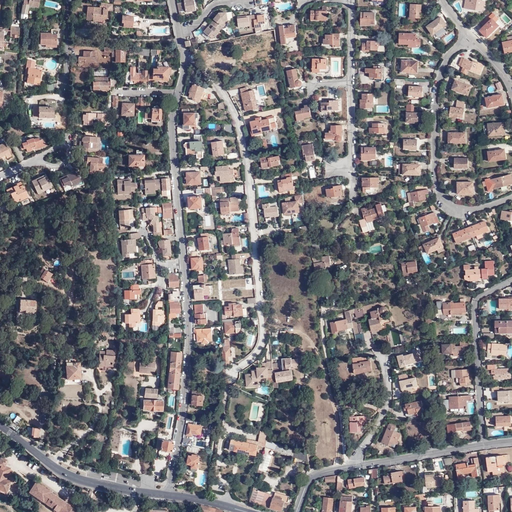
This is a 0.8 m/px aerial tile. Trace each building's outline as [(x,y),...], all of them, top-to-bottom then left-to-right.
[(23,0),(21,14),(27,15),(27,11),(28,8),(31,8),(32,8),(35,8),(36,7),(38,7),(39,0),(23,0)] [(185,2),(178,3),(180,12),(182,12),(187,11),(187,12),(197,10),(194,0),(187,0),(185,0),(185,2)] [(484,2),(475,0),(465,0),(464,8),(468,9),(467,12),(477,14),(477,11),(482,12),(484,2)] [(411,17),(420,18),(421,9),(422,9),(422,4),(411,4),(411,12),(411,17)] [(107,11),(110,11),(110,6),(101,5),(100,8),(88,7),(87,21),(106,22),(107,11)] [(327,10),(312,10),(311,18),(327,19),(327,10)] [(371,10),(371,13),(360,13),(360,24),(375,25),(375,10),(371,10)] [(214,18),(210,23),(211,24),(216,27),(219,23),(223,27),(228,21),(226,11),(218,13),(215,17),(216,18),(215,19),(214,18)] [(421,18),(420,18),(411,17),(411,12),(408,19),(417,21),(421,18)] [(255,23),(256,28),(263,27),(262,24),(267,23),(266,14),(259,15),(259,14),(254,15),(255,23)] [(239,27),(251,26),(250,23),(255,23),(254,15),(238,17),(239,27)] [(133,21),(133,16),(122,16),(122,23),(122,27),(124,27),(140,27),(140,21),(137,21),(133,21)] [(446,24),(440,16),(427,25),(433,33),(446,24)] [(499,27),(492,20),(481,31),(487,38),(499,27)] [(215,36),(220,30),(217,29),(216,27),(211,24),(210,23),(203,32),(212,38),(215,35),(215,36)] [(290,24),(290,26),(284,27),(284,24),(280,25),(282,43),(287,43),(286,36),(297,35),(295,23),(290,24)] [(270,35),(271,39),(276,37),(275,33),(274,29),(243,36),(244,41),(270,35)] [(49,35),(40,35),(40,46),(45,47),(45,49),(56,49),(56,36),(57,36),(57,32),(49,32),(49,35)] [(335,33),(335,35),(327,35),(326,38),(325,38),(325,44),(336,44),(336,46),(340,46),(341,34),(335,33)] [(416,45),(416,44),(416,39),(416,35),(406,34),(406,33),(399,33),(399,43),(409,43),(409,45),(416,45)] [(510,51),(510,53),(511,52),(511,37),(508,38),(508,42),(505,43),(505,46),(503,46),(505,53),(510,51)] [(232,39),(205,45),(206,48),(209,47),(212,59),(217,58),(216,53),(224,51),(223,44),(234,42),(232,39)] [(366,43),(361,43),(361,51),(366,51),(367,49),(377,50),(377,45),(380,45),(380,42),(384,43),(384,39),(378,39),(377,41),(366,40),(366,43)] [(112,48),(112,53),(116,53),(116,63),(125,63),(125,58),(127,58),(127,51),(120,51),(120,49),(112,48)] [(96,52),(83,51),(83,58),(78,58),(78,62),(85,62),(85,63),(96,63),(96,52)] [(318,67),(327,67),(327,59),(313,58),(312,72),(318,72),(318,67)] [(418,62),(403,60),(402,72),(417,73),(418,62)] [(473,64),(466,60),(462,68),(479,75),(483,66),(474,62),(473,64)] [(35,63),(28,62),(25,75),(29,76),(26,84),(39,87),(42,72),(34,71),(35,63)] [(374,68),(366,68),(366,73),(370,73),(370,77),(377,77),(377,78),(383,78),(383,68),(378,68),(378,66),(374,66),(374,68)] [(153,72),(149,72),(148,81),(153,81),(153,80),(167,80),(168,75),(170,75),(170,68),(170,67),(157,67),(157,69),(153,69),(153,72)] [(130,84),(138,85),(138,77),(138,74),(135,74),(135,68),(131,68),(130,72),(128,72),(128,83),(130,83),(130,84)] [(297,69),(288,70),(292,88),(299,87),(302,86),(303,85),(303,83),(302,82),(301,81),(299,80),(297,69)] [(138,77),(138,85),(142,85),(142,82),(147,82),(147,72),(142,72),(142,77),(138,77)] [(110,90),(110,87),(112,87),(112,80),(109,80),(109,79),(103,79),(103,78),(93,78),(93,90),(110,90)] [(471,88),(456,82),(452,91),(467,97),(471,88)] [(203,89),(193,86),(189,99),(195,100),(194,102),(199,104),(203,89)] [(423,87),(409,86),(408,95),(414,95),(414,97),(423,97),(423,87)] [(247,87),(240,89),(245,111),(258,108),(254,90),(248,91),(247,87)] [(374,94),(361,94),(361,108),(372,108),(372,107),(373,107),(374,94)] [(503,94),(485,98),(487,108),(505,105),(503,94)] [(322,110),(329,110),(329,109),(339,109),(338,99),(327,99),(327,102),(322,102),(322,110)] [(134,104),(122,104),(122,110),(120,110),(120,113),(122,113),(122,116),(133,116),(134,104)] [(302,110),(296,111),(297,120),(305,118),(304,117),(312,116),(309,104),(305,105),(306,107),(302,108),(302,110)] [(54,107),(33,107),(33,118),(53,118),(54,107)] [(145,118),(151,119),(160,119),(161,119),(161,109),(151,109),(151,111),(145,111),(145,118)] [(451,109),(449,118),(458,120),(459,118),(463,119),(464,111),(451,109)] [(415,114),(412,114),(407,113),(407,123),(423,124),(423,114),(415,114)] [(96,114),(86,114),(87,115),(83,115),(83,121),(84,121),(84,126),(93,125),(93,118),(96,118),(96,114)] [(185,114),(185,123),(185,125),(190,125),(191,125),(191,128),(192,128),(192,125),(195,125),(195,123),(197,123),(197,118),(195,118),(195,114),(189,114),(185,114)] [(257,122),(251,124),(254,133),(262,131),(262,133),(272,130),(272,129),(277,128),(274,117),(261,120),(261,119),(256,120),(257,122)] [(370,132),(377,132),(387,131),(388,131),(388,128),(387,123),(385,123),(385,122),(379,122),(379,123),(373,123),(373,127),(370,127),(370,132)] [(504,123),(488,124),(489,136),(505,135),(504,123)] [(254,133),(251,124),(250,124),(253,137),(262,134),(262,133),(262,131),(254,133)] [(342,125),(332,125),(332,133),(326,133),(326,138),(336,139),(336,140),(337,141),(338,142),(341,141),(342,141),(343,139),(342,125)] [(466,135),(448,134),(448,144),(466,144),(466,135)] [(204,159),(202,135),(195,135),(195,142),(186,143),(186,144),(185,144),(185,145),(185,148),(187,148),(187,154),(191,154),(191,156),(197,155),(198,159),(204,159)] [(83,148),(83,151),(91,152),(91,148),(96,148),(96,143),(97,143),(98,137),(86,136),(85,136),(84,136),(83,138),(82,140),(82,141),(84,141),(83,148)] [(41,144),(45,142),(43,139),(42,138),(40,137),(38,137),(34,139),(34,137),(26,140),(27,141),(20,144),(22,149),(26,147),(28,151),(33,150),(33,149),(32,147),(36,146),(36,147),(41,145),(41,144)] [(417,141),(403,140),(403,148),(408,148),(408,150),(417,150),(417,141)] [(221,149),(223,149),(222,141),(212,143),(213,156),(221,155),(221,149)] [(0,158),(6,155),(7,157),(7,158),(12,156),(5,143),(0,145),(0,158)] [(314,144),(303,146),(305,156),(306,156),(307,160),(317,159),(314,144)] [(376,147),(361,147),(361,158),(376,158),(376,147)] [(143,151),(136,151),(136,155),(128,155),(128,167),(138,167),(139,169),(140,169),(141,169),(142,169),(143,167),(143,156),(143,151)] [(504,151),(488,152),(489,162),(505,160),(504,151)] [(104,169),(105,163),(104,163),(104,158),(85,156),(84,163),(88,163),(92,163),(91,167),(89,167),(89,171),(90,173),(102,174),(102,168),(104,169)] [(268,158),(261,159),(263,168),(271,167),(280,166),(279,161),(281,161),(280,156),(268,159),(268,158)] [(468,159),(454,159),(453,169),(463,169),(463,168),(468,168),(468,159)] [(421,165),(404,165),(404,175),(421,175),(421,165)] [(230,167),(217,167),(218,172),(217,172),(217,177),(222,176),(222,180),(232,179),(235,178),(235,170),(230,170),(230,167)] [(286,179),(282,180),(278,181),(280,192),(285,191),(285,189),(294,188),(293,178),(295,178),(295,177),(301,175),(300,170),(293,172),(294,173),(292,173),(292,174),(285,175),(286,179)] [(68,176),(67,175),(60,178),(65,188),(72,184),(73,185),(76,184),(82,181),(77,172),(68,176)] [(202,184),(202,172),(186,173),(187,179),(188,179),(189,185),(202,184)] [(511,178),(511,175),(491,181),(494,191),(502,188),(504,192),(509,190),(508,187),(511,185),(511,178)] [(52,186),(47,176),(39,180),(39,179),(33,181),(38,192),(52,186)] [(168,179),(168,176),(163,177),(163,191),(162,191),(162,195),(168,195),(167,194),(167,191),(170,191),(169,178),(168,179)] [(379,177),(362,177),(362,186),(363,187),(363,191),(366,191),(374,191),(374,187),(378,187),(378,181),(379,181),(379,177)] [(136,191),(136,183),(132,183),(132,181),(126,181),(126,180),(118,180),(119,193),(126,193),(126,192),(132,191),(136,191)] [(162,190),(161,180),(142,181),(142,190),(147,189),(147,191),(157,190),(162,190)] [(29,197),(25,189),(23,189),(22,187),(20,188),(19,187),(23,185),(21,181),(17,183),(18,185),(7,190),(9,195),(11,194),(15,200),(23,196),(25,199),(29,197)] [(334,187),(326,188),(328,197),(341,195),(341,189),(342,189),(341,184),(334,185),(334,187)] [(473,184),(457,184),(457,195),(473,195),(473,184)] [(53,187),(52,186),(38,192),(39,194),(53,187)] [(223,192),(223,187),(216,188),(212,188),(213,194),(213,197),(218,197),(217,193),(223,192)] [(428,189),(408,194),(411,207),(415,207),(414,203),(426,200),(425,195),(429,194),(428,189)] [(296,200),(291,201),(292,212),(300,211),(299,202),(304,201),(303,193),(296,194),(296,200)] [(285,212),(292,212),(291,201),(290,195),(285,196),(286,201),(283,202),(285,212)] [(199,197),(190,198),(190,199),(188,200),(188,202),(189,203),(190,203),(191,209),(191,211),(198,210),(198,208),(203,208),(202,201),(204,201),(203,196),(199,196),(199,197)] [(232,201),(222,202),(223,209),(225,209),(225,211),(233,211),(241,210),(240,197),(231,197),(232,201)] [(172,218),(171,201),(167,202),(167,204),(164,205),(164,214),(163,215),(164,219),(172,218)] [(385,216),(384,211),(383,205),(382,203),(377,204),(378,207),(368,209),(367,206),(362,208),(365,217),(365,218),(366,217),(367,221),(385,216)] [(277,204),(263,205),(263,210),(264,210),(265,220),(270,219),(270,218),(279,217),(277,204)] [(152,221),(155,216),(154,208),(143,209),(144,221),(148,221),(148,220),(147,217),(149,218),(149,219),(152,221)] [(129,218),(133,218),(133,210),(120,211),(121,227),(125,227),(125,228),(130,228),(129,221),(127,221),(127,220),(128,220),(129,218)] [(435,212),(419,218),(421,224),(418,225),(421,234),(430,230),(428,225),(436,222),(434,217),(437,216),(435,212)] [(511,213),(503,213),(502,221),(511,222),(511,213)] [(155,236),(160,236),(159,219),(155,216),(152,221),(151,223),(150,224),(150,225),(153,227),(154,232),(155,236)] [(486,222),(470,228),(473,238),(490,231),(486,222)] [(473,238),(470,228),(454,235),(457,244),(473,238)] [(233,234),(223,235),(224,241),(221,242),(221,246),(234,245),(235,246),(240,246),(238,229),(232,230),(233,234)] [(140,233),(129,235),(129,240),(121,241),(122,258),(128,258),(128,254),(134,254),(133,247),(135,247),(135,240),(140,239),(140,233)] [(211,238),(210,234),(203,235),(203,238),(199,238),(200,247),(204,247),(205,250),(210,250),(209,238),(211,238)] [(438,250),(444,248),(440,238),(425,244),(429,254),(438,250)] [(163,248),(163,256),(171,255),(169,240),(159,241),(158,242),(158,244),(160,249),(163,248)] [(470,252),(477,250),(475,244),(468,246),(470,252)] [(239,266),(239,254),(231,254),(232,259),(229,259),(230,276),(240,275),(239,266)] [(204,270),(204,269),(203,266),(203,261),(203,258),(203,257),(192,259),(193,269),(198,269),(198,270),(204,270)] [(314,262),(316,273),(331,271),(329,257),(322,258),(322,263),(321,263),(319,260),(319,258),(317,258),(317,260),(316,261),(315,259),(313,259),(313,261),(314,262)] [(153,259),(145,260),(145,262),(145,265),(141,265),(141,266),(143,279),(150,278),(151,281),(155,281),(153,259)] [(403,274),(414,272),(418,272),(416,260),(411,260),(412,262),(402,263),(403,274)] [(494,260),(486,261),(486,268),(478,269),(478,266),(474,267),(475,269),(470,269),(470,264),(464,265),(464,270),(466,270),(466,275),(464,275),(465,278),(468,280),(477,280),(477,278),(483,278),(483,279),(489,279),(489,274),(494,274),(494,260)] [(37,268),(35,272),(38,272),(42,275),(40,279),(46,283),(51,274),(40,268),(37,268)] [(168,289),(169,289),(169,287),(178,286),(177,277),(176,277),(176,274),(167,275),(168,289)] [(138,291),(138,285),(130,285),(130,291),(124,291),(124,301),(137,300),(137,291),(138,291)] [(205,289),(205,287),(205,285),(194,286),(194,290),(195,289),(195,300),(204,299),(204,295),(210,295),(210,289),(205,289)] [(170,292),(170,289),(169,289),(168,289),(168,290),(169,300),(178,300),(179,300),(178,292),(170,292)] [(510,308),(510,310),(511,309),(511,297),(500,298),(500,308),(507,308),(510,308)] [(178,303),(178,300),(169,300),(169,302),(173,302),(173,304),(170,304),(171,314),(169,314),(169,318),(176,318),(176,314),(180,313),(180,303),(178,303)] [(35,302),(19,301),(19,313),(35,314),(35,302)] [(379,301),(349,310),(350,309),(379,302),(379,301)] [(453,301),(443,302),(444,314),(466,313),(465,302),(453,303),(453,301)] [(379,302),(350,309),(351,313),(355,312),(356,317),(364,315),(363,313),(369,311),(371,318),(367,319),(371,331),(381,328),(385,327),(384,323),(391,321),(389,315),(386,307),(385,306),(384,305),(383,305),(380,306),(379,302)] [(234,306),(234,304),(230,304),(230,307),(225,307),(226,316),(235,316),(235,318),(240,317),(240,312),(244,312),(243,306),(237,306),(234,306)] [(204,305),(198,305),(198,314),(196,314),(196,324),(208,323),(207,313),(204,313),(204,305)] [(139,313),(139,309),(131,309),(131,314),(125,315),(125,324),(129,324),(129,327),(136,327),(136,323),(139,323),(138,316),(137,313),(139,313)] [(162,310),(158,310),(156,310),(153,310),(152,326),(157,326),(157,322),(160,322),(164,323),(164,316),(161,316),(162,310)] [(338,331),(338,330),(348,328),(347,323),(346,318),(330,322),(333,332),(338,331)] [(500,327),(500,332),(511,331),(511,319),(496,321),(496,327),(500,327)] [(233,321),(222,322),(222,325),(224,325),(225,334),(234,333),(237,332),(239,331),(239,330),(240,329),(240,323),(233,323),(233,321)] [(356,323),(354,324),(354,325),(356,334),(362,332),(360,322),(356,323)] [(173,334),(181,333),(180,328),(173,329),(173,324),(169,324),(168,334),(171,334),(173,334)] [(198,342),(203,342),(210,341),(214,341),(213,330),(204,331),(203,329),(196,330),(197,334),(198,342)] [(469,341),(460,341),(460,346),(456,346),(456,344),(442,344),(443,354),(454,354),(454,356),(460,356),(460,355),(464,355),(464,346),(469,346),(469,341)] [(492,354),(497,355),(506,355),(506,345),(488,343),(488,350),(488,351),(488,357),(492,358),(492,354)] [(223,345),(221,370),(225,368),(226,365),(229,365),(229,357),(231,357),(230,346),(225,345),(223,345)] [(103,349),(103,351),(103,353),(98,353),(98,366),(102,366),(102,364),(113,364),(113,349),(103,349)] [(181,353),(171,352),(170,363),(167,388),(178,389),(181,353)] [(404,353),(398,355),(400,360),(399,361),(400,365),(401,365),(402,366),(407,365),(407,363),(415,361),(415,360),(419,359),(418,353),(414,354),(414,353),(404,355),(404,353)] [(364,360),(364,357),(364,356),(353,358),(355,372),(368,371),(368,370),(372,369),(371,360),(364,360)] [(60,362),(60,375),(66,375),(66,381),(80,380),(80,363),(76,363),(76,360),(73,360),(73,363),(69,363),(69,359),(65,359),(60,362)] [(279,382),(294,380),(292,370),(291,370),(291,367),(293,367),(294,369),(299,369),(299,365),(300,365),(300,361),(298,361),(298,360),(292,361),(292,359),(284,359),(284,366),(286,366),(286,371),(279,372),(276,373),(278,382),(279,382)] [(142,361),(147,362),(141,361),(139,371),(141,371),(142,361)] [(155,363),(147,362),(142,361),(141,371),(147,373),(153,374),(155,363)] [(269,377),(274,376),(274,374),(274,371),(274,370),(268,371),(268,369),(267,363),(263,364),(263,368),(263,370),(258,370),(258,371),(253,371),(253,374),(247,375),(248,387),(254,386),(254,384),(254,381),(254,379),(259,379),(260,380),(269,380),(269,377)] [(469,368),(453,369),(453,377),(460,377),(460,382),(459,382),(459,385),(466,384),(466,382),(470,382),(469,368)] [(498,375),(498,379),(511,378),(511,368),(495,369),(496,375),(498,375)] [(416,376),(400,380),(403,393),(410,392),(409,387),(418,385),(416,376)] [(499,386),(492,386),(492,392),(493,392),(494,399),(499,399),(500,402),(504,402),(504,399),(510,399),(510,402),(511,401),(511,389),(499,391),(499,386)] [(156,390),(144,390),(143,398),(155,398),(156,390)] [(198,391),(193,391),(193,395),(192,395),(191,404),(203,406),(204,402),(207,402),(207,396),(204,396),(205,392),(198,391)] [(459,406),(459,408),(466,408),(467,408),(467,400),(471,400),(471,395),(450,396),(450,401),(447,401),(447,405),(450,405),(450,406),(459,406)] [(407,409),(408,414),(418,412),(418,415),(424,413),(421,400),(406,404),(406,407),(404,407),(405,410),(407,409)] [(161,401),(142,401),(142,411),(161,411),(161,401)] [(13,421),(17,425),(22,418),(17,415),(13,421)] [(511,415),(497,416),(498,426),(511,425),(511,415)] [(366,417),(357,417),(352,417),(352,428),(352,433),(362,433),(362,426),(362,423),(366,423),(366,417)] [(472,429),(471,421),(448,424),(449,432),(456,431),(456,430),(464,429),(464,430),(472,429)] [(210,424),(197,422),(196,425),(189,423),(187,435),(193,436),(194,433),(202,435),(203,426),(204,427),(204,428),(209,429),(210,424)] [(427,424),(411,427),(412,436),(429,433),(427,424)] [(397,428),(395,428),(388,425),(381,443),(390,447),(392,443),(395,444),(400,434),(396,432),(397,428)] [(266,439),(267,432),(261,431),(259,442),(258,443),(266,445),(268,440),(266,439)] [(173,443),(173,441),(171,440),(171,442),(159,440),(158,447),(161,448),(160,451),(171,453),(173,443)] [(254,444),(246,442),(232,440),(230,450),(257,455),(259,445),(254,444)] [(307,453),(268,440),(266,445),(266,446),(276,450),(276,449),(292,454),(292,456),(308,461),(307,453)] [(200,456),(190,454),(188,466),(191,466),(190,469),(192,469),(193,470),(194,471),(195,471),(197,471),(198,470),(200,456)] [(497,462),(504,461),(503,454),(487,456),(489,471),(493,470),(494,474),(498,473),(497,465),(497,462)] [(0,489),(5,492),(9,481),(5,480),(8,474),(7,474),(9,468),(3,466),(6,460),(4,459),(1,458),(0,457),(0,489)] [(479,457),(472,459),(473,464),(469,465),(469,462),(456,465),(459,479),(465,478),(464,473),(473,472),(474,477),(480,476),(477,465),(480,464),(479,457)] [(402,481),(401,471),(389,474),(389,475),(384,476),(385,484),(393,482),(402,481)] [(404,471),(401,471),(402,481),(393,482),(394,485),(406,483),(404,471)] [(444,475),(435,476),(426,477),(427,487),(445,486),(444,475)] [(347,479),(347,482),(345,482),(346,487),(348,486),(348,488),(355,487),(354,486),(365,484),(363,476),(347,479)] [(35,483),(29,493),(57,511),(75,511),(76,510),(64,502),(55,496),(45,489),(35,483)] [(258,492),(253,491),(250,502),(263,505),(266,493),(262,492),(261,493),(258,492)] [(266,493),(263,505),(262,507),(270,509),(270,507),(272,508),(278,509),(282,511),(283,506),(286,507),(288,497),(274,493),(273,496),(266,493)] [(499,502),(499,499),(499,494),(488,495),(488,511),(488,509),(494,509),(493,511),(501,511),(501,501),(499,502)] [(351,497),(343,496),(343,497),(343,500),(342,500),(342,502),(342,511),(345,511),(346,511),(347,511),(350,511),(351,501),(352,497),(351,497)] [(329,511),(331,498),(323,497),(321,511),(329,511)] [(474,500),(463,500),(463,511),(477,511),(478,508),(474,509),(474,500)]
